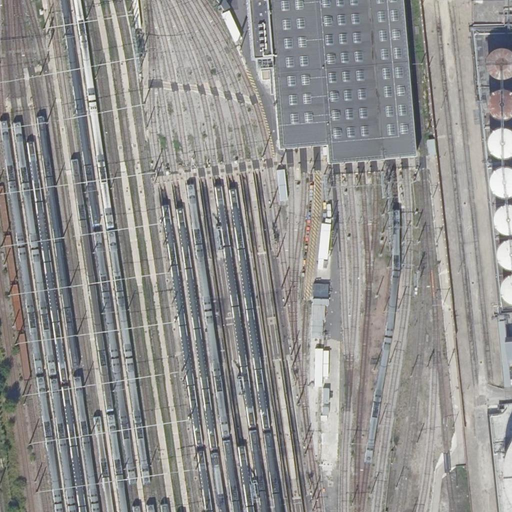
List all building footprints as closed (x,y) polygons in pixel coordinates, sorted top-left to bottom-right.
[(404,158),(416,157),(402,0),(246,0),(252,61),(271,59),(279,150),(289,149),(303,148),(317,147),(327,146),(328,165),(336,164),(349,163),(361,162),(374,161),(382,160),(393,159),(404,158)] [(511,50),(510,50),(506,49),(502,50),(498,51),(495,53),(493,56),(491,59),(490,63),(490,67),(491,71),(493,74),(496,77),(499,79),(502,80),(506,80),(510,79),(511,78),(511,50)] [(511,92),(509,91),(505,90),(501,90),(498,91),(494,94),(492,96),(490,100),(489,104),(489,107),(490,111),(492,115),(495,117),(498,119),(502,121),(505,121),(509,120),(511,118),(511,92)] [(511,130),(510,130),(506,129),(502,129),(498,130),(495,132),(492,135),(490,139),(489,143),(490,146),(491,150),(493,154),(495,156),(499,158),(502,159),(506,160),(510,159),(511,157),(511,130)] [(511,169),(509,169),(505,169),(501,170),(498,172),(495,175),(493,179),(492,182),(493,186),(494,190),(495,193),(498,196),(501,198),(505,199),(509,200),(511,198),(511,169)] [(511,205),(509,205),(505,206),(502,209),(499,211),(497,215),(496,219),(496,223),(497,226),(499,230),(502,233),(505,235),(509,236),(511,235),(511,205)] [(511,240),(508,242),(505,244),(502,247),(500,250),(499,254),(499,258),(500,262),(502,265),(505,268),(508,270),(511,271),(511,270),(511,240)] [(511,276),(511,277),(508,279),(506,282),(504,285),(503,289),(503,293),(504,297),(506,300),(509,303),(511,305),(511,304),(511,276)]
